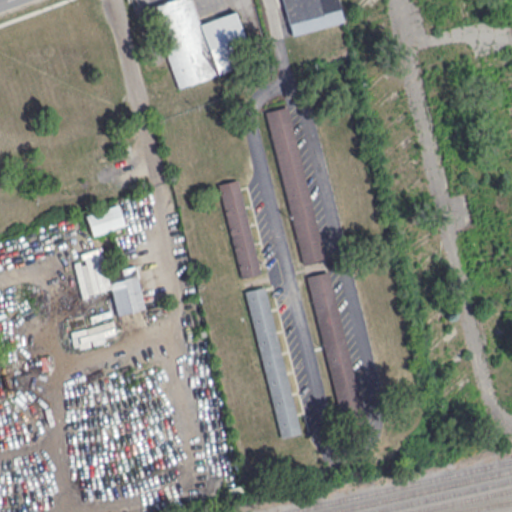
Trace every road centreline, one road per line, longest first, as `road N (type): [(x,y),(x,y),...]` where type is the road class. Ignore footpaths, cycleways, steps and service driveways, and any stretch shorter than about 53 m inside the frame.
road 1 (residential): [(268,0),(377,423),(358,441),(329,431),(248,108),(288,85)]
road 2 (residential): [(511,34),(424,43),(421,83),(492,400),(511,419)]
